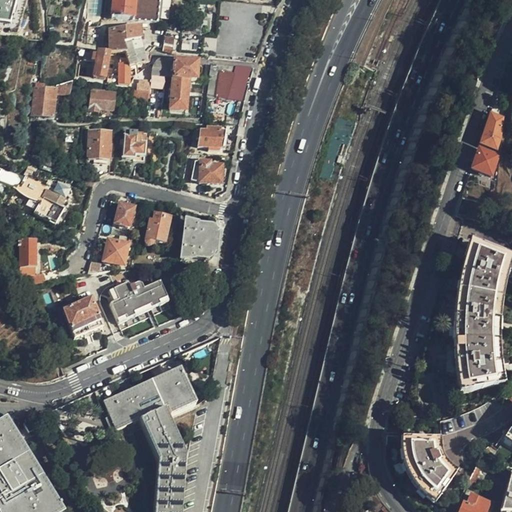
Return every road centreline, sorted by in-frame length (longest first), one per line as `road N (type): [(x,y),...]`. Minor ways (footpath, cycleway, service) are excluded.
road 1 (trunk): [(296,511),(372,231),(454,0)]
road 2 (tertiary): [(402,511),(377,473),(379,415),(511,33)]
road 3 (trunk): [(323,92),(292,190),(225,511)]
road 4 (tertiary): [(0,386),(54,392),(192,332),(218,310)]
road 5 (residential): [(234,211),(104,183),(83,261),(71,264)]
road 6 (tertiary): [(234,211),(261,92),(298,0)]
road 7 (residential): [(197,511),(224,341),(218,310)]
